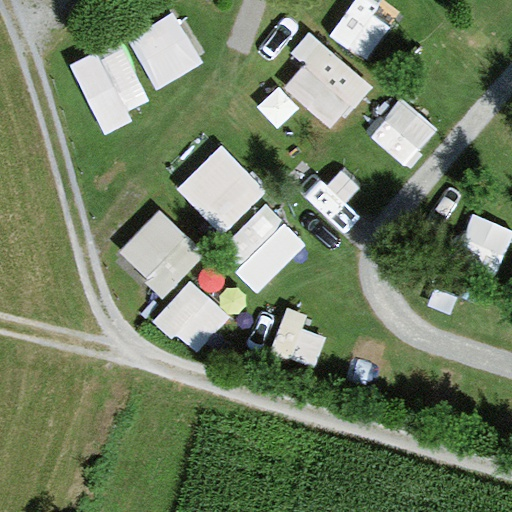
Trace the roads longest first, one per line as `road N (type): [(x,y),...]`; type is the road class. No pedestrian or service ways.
road 1 (track): [(511,468),(0,321)]
road 2 (track): [(8,0),(98,292),(138,358)]
